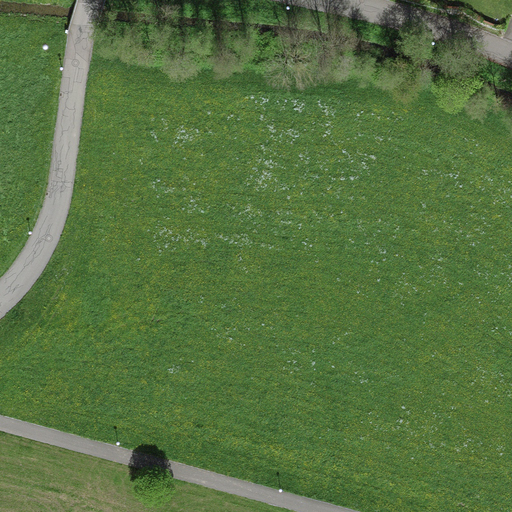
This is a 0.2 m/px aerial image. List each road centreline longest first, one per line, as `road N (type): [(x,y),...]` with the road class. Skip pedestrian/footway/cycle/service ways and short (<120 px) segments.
road 1 (residential): [(327,511),(0,421)]
road 2 (residential): [(0,298),(35,253),(57,204),(89,0)]
road 3 (residential): [(319,0),(511,56)]
